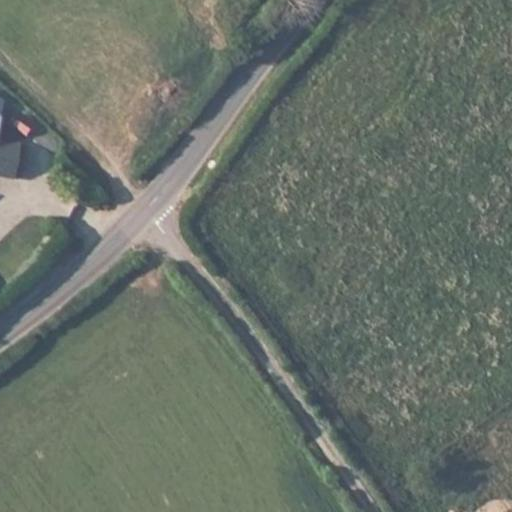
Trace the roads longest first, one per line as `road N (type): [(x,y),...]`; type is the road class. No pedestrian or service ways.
road 1 (unclassified): [(143,208),(232,314),(373,511)]
road 2 (secondary): [(143,208),(314,0)]
road 3 (secondary): [(0,334),(143,208)]
